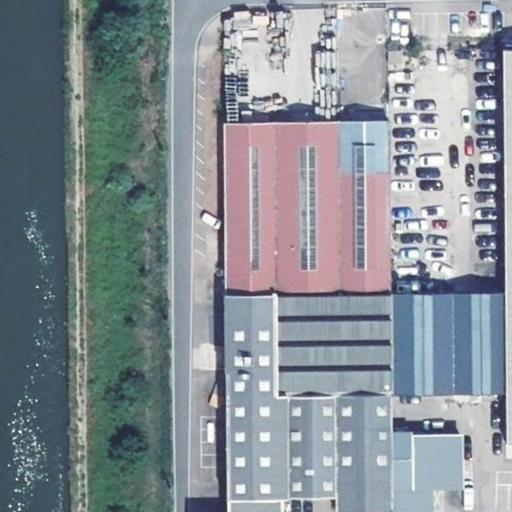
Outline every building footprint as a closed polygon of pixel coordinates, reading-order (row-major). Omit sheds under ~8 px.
[(511,48),(503,48),(506,293),(507,394),(507,445),(511,444),(511,48)] [(389,119),(339,120),(339,171),(390,170),(389,119)] [(225,292),(390,290),(390,170),(339,171),(339,120),(224,124),(225,258),(225,292)] [(390,290),(225,292),(226,316),(227,511),(281,511),(281,500),(334,499),(334,511),(391,511),(391,436),(391,396),(390,295),(390,290)] [(507,394),(506,293),(390,295),(391,396),(479,394),(507,394)] [(470,438),(391,436),(391,511),(432,511),(432,486),(437,486),(438,486),(471,486),(470,438)]
